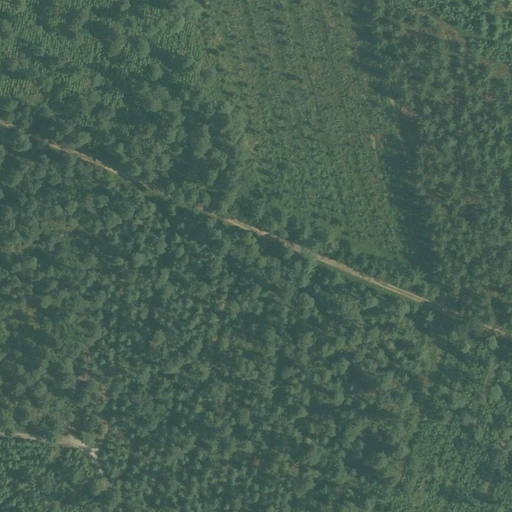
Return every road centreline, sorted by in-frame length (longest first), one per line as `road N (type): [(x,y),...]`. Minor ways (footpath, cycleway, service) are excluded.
road 1 (track): [(0,123),(511,340)]
road 2 (track): [(0,432),(84,446),(121,511)]
